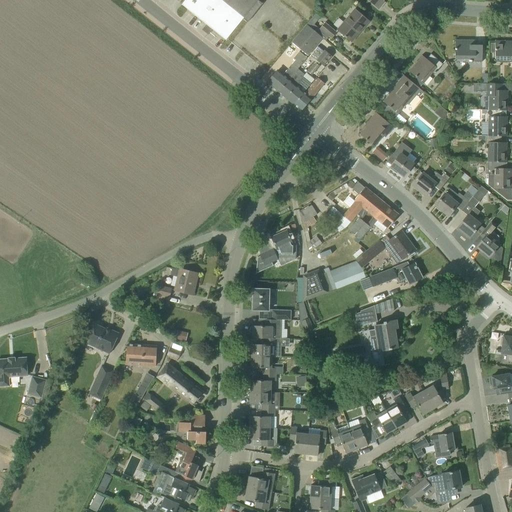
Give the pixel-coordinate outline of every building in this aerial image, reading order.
[(225,40),(226,38),(242,18),(247,22),(253,14),(262,4),(257,0),(185,0),(182,4),(207,25),(206,26),(211,30),(212,29),(225,40)] [(368,0),(371,2),(379,9),(384,3),(381,0),(368,0)] [(361,15),(355,10),(338,30),(344,35),(351,42),(352,41),(351,40),(359,31),(360,31),(368,21),(361,15)] [(329,37),(331,39),(336,32),(325,23),(316,33),(325,40),(329,37)] [(322,38),(306,25),(292,42),(307,55),(322,38)] [(482,62),(482,55),(482,45),(475,45),(476,40),(475,40),(475,41),(465,41),(465,40),(464,40),(464,41),(456,40),(455,40),(455,59),(469,60),(469,61),(482,62)] [(495,60),(496,61),(498,61),(500,62),(502,62),(504,63),(506,63),(508,62),(509,62),(511,62),(511,66),(511,65),(511,41),(505,41),(505,40),(504,40),(504,41),(496,41),(496,40),(495,40),(495,43),(490,43),(490,53),(495,53),(495,60)] [(318,66),(320,63),(323,66),(331,56),(325,50),(307,72),(312,76),(319,66),(318,66)] [(289,80),(307,58),(299,52),(294,58),(296,60),(284,74),(278,70),(267,83),(279,92),(289,80)] [(443,64),(430,54),(426,59),(422,55),(421,55),(422,56),(415,64),(415,63),(414,64),(415,64),(409,71),(409,70),(408,71),(424,84),(433,73),(434,74),(443,64)] [(285,98),(302,78),(299,75),(292,82),(289,80),(279,92),(285,98)] [(383,101),(388,106),(384,111),(394,119),(398,115),(408,104),(409,104),(417,95),(419,97),(423,92),(408,79),(404,76),(400,81),(400,82),(390,94),(389,94),(389,95),(384,101),(383,101)] [(293,105),(304,92),(311,84),(303,77),(302,78),(285,98),(293,105)] [(293,105),(301,111),(324,83),(318,78),(313,84),(305,93),(304,92),(293,105)] [(502,84),(486,84),(476,83),(476,91),(486,91),(486,97),(490,97),(490,110),(507,110),(507,102),(508,102),(508,101),(507,101),(507,91),(508,91),(502,90),(502,84)] [(490,110),(486,109),(482,110),(482,113),(486,113),(486,122),(481,122),(481,135),(506,136),(507,128),(507,127),(507,117),(508,117),(508,116),(502,116),(502,110),(508,111),(508,110),(507,110),(490,110)] [(394,128),(383,119),(376,112),(371,118),(373,119),(366,127),(365,126),(365,127),(366,127),(360,134),(359,133),(359,134),(374,147),(375,146),(374,146),(383,135),(385,137),(394,128)] [(487,162),(488,162),(506,162),(506,154),(507,154),(507,153),(506,153),(506,143),(507,143),(501,142),(501,136),(507,137),(507,136),(506,136),(481,135),(478,135),(478,140),(486,140),(486,148),(487,148),(487,162)] [(404,176),(413,163),(406,158),(412,150),(402,142),(393,154),(398,157),(391,166),(391,167),(392,166),(398,171),(397,172),(404,176)] [(372,152),(383,161),(388,155),(377,146),(372,152)] [(488,185),(507,200),(511,200),(511,189),(511,188),(511,180),(511,179),(511,180),(511,169),(511,168),(507,169),(507,162),(506,162),(488,162),(488,174),(486,174),(486,183),(488,184),(488,185)] [(441,176),(437,172),(431,179),(423,173),(413,185),(426,195),(433,185),(439,190),(447,180),(449,177),(444,173),(441,176)] [(357,214),(362,208),(361,207),(373,193),(365,187),(358,182),(352,189),(358,195),(354,200),(355,201),(343,216),(350,222),(357,214)] [(473,197),(461,210),(468,215),(457,228),(463,232),(469,237),(468,237),(469,238),(473,232),(474,233),(476,231),(475,230),(479,226),(480,224),(474,219),(480,211),(474,207),(487,191),(481,186),(473,197)] [(473,197),(467,192),(464,196),(459,192),(457,195),(449,188),(435,205),(448,215),(455,206),(461,210),(473,197)] [(362,208),(357,214),(360,217),(359,218),(361,220),(367,213),(372,217),(384,203),(373,193),(361,207),(362,208)] [(372,217),(367,224),(370,227),(371,228),(373,224),(383,233),(387,228),(392,222),(398,214),(384,203),(372,217)] [(311,206),(300,213),(302,223),(309,250),(310,252),(313,250),(322,243),(317,236),(310,241),(307,227),(317,222),(313,217),(317,214),(311,206)] [(343,216),(333,207),(327,214),(336,222),(332,226),(339,232),(344,228),(347,226),(350,222),(343,216)] [(359,218),(349,230),(353,234),(356,236),(359,239),(370,227),(367,224),(364,222),(361,220),(359,218)] [(498,235),(492,231),(497,225),(491,220),(480,235),(484,238),(477,247),(489,257),(493,252),(494,252),(496,250),(495,250),(499,245),(498,244),(499,243),(498,236),(498,235)] [(288,254),(296,251),(286,230),(271,237),(277,249),(279,254),(286,251),(288,254)] [(347,231),(320,250),(327,261),(355,242),(347,231)] [(390,240),(383,245),(386,249),(397,263),(415,250),(401,231),(390,240)] [(383,245),(380,241),(356,260),(362,267),(386,249),(383,245)] [(257,263),(256,274),(257,274),(257,273),(273,266),(272,263),(278,260),(274,251),(273,249),(260,255),(260,256),(257,257),(257,263)] [(325,272),(323,273),(330,290),(332,289),(333,290),(366,278),(362,267),(356,260),(351,264),(330,272),(328,267),(323,269),(325,272)] [(393,268),(370,277),(373,287),(395,279),(398,283),(407,279),(409,284),(413,282),(422,278),(414,263),(409,266),(407,262),(393,268)] [(174,290),(192,295),(194,287),(192,286),(195,273),(180,269),(180,270),(172,268),(170,275),(178,277),(174,290)] [(323,273),(320,274),(318,271),(305,276),(304,300),(330,290),(323,273)] [(167,304),(169,297),(171,289),(159,286),(158,290),(154,289),(152,296),(156,297),(155,301),(167,304)] [(133,288),(122,294),(125,300),(136,293),(133,288)] [(269,289),(253,289),(252,310),(268,310),(269,289)] [(377,322),(374,306),(360,311),(360,312),(355,314),(357,325),(377,322)] [(272,319),(290,320),(290,311),(272,310),(272,319)] [(309,318),(300,322),(303,331),(312,327),(309,318)] [(264,326),(252,325),(252,338),(263,338),(272,338),(277,338),(277,320),(274,320),(264,320),(264,326)] [(372,352),(379,351),(397,348),(395,332),(394,332),(394,329),(397,328),(396,320),(383,322),(383,323),(375,325),(375,329),(369,330),(372,352)] [(109,353),(114,343),(118,333),(110,329),(109,331),(95,324),(94,327),(92,327),(90,331),(91,333),(86,343),(109,353)] [(188,333),(177,330),(175,339),(186,341),(188,333)] [(511,362),(511,336),(503,335),(501,353),(508,354),(507,361),(511,362)] [(263,344),(251,344),(251,356),(272,356),(281,356),(281,346),(290,346),(290,338),(281,338),(277,338),(272,338),(263,338),(263,344)] [(156,346),(127,344),(126,364),(155,366),(156,346)] [(178,359),(181,351),(170,347),(167,355),(178,359)] [(272,356),(251,356),(251,368),(263,368),(263,374),(275,374),(276,368),(271,368),(272,356)] [(10,376),(27,375),(26,357),(15,358),(14,357),(8,358),(8,359),(0,359),(0,386),(9,386),(9,378),(10,376)] [(203,392),(167,364),(157,377),(192,405),(203,392)] [(89,394),(101,399),(113,371),(102,366),(89,394)] [(147,389),(154,377),(147,372),(140,385),(133,399),(139,403),(147,389)] [(275,374),(263,374),(262,380),(251,380),(250,391),(271,392),(271,381),(275,381),(275,374)] [(491,377),(489,378),(491,385),(493,385),(493,389),(499,388),(500,394),(510,392),(511,392),(509,374),(501,375),(491,377)] [(440,376),(442,389),(448,388),(446,375),(440,376)] [(27,394),(42,398),(47,380),(31,376),(27,394)] [(422,391),(433,409),(443,403),(433,385),(422,391)] [(271,392),(250,391),(250,404),(262,404),(262,410),(275,410),(275,404),(270,404),(271,392)] [(423,415),(433,409),(422,391),(412,396),(410,393),(405,396),(411,408),(417,404),(423,415)] [(396,404),(386,410),(396,428),(406,422),(401,412),(406,408),(400,397),(394,400),(396,404)] [(155,398),(150,404),(160,413),(165,406),(155,398)] [(275,410),(262,410),(262,416),(250,416),(249,427),(270,428),(276,428),(276,417),(274,416),(275,410)] [(386,434),(396,428),(386,410),(376,416),(374,411),(368,415),(374,427),(380,423),(386,434)] [(196,440),(196,443),(205,444),(206,432),(201,431),(202,426),(204,426),(205,415),(194,415),(188,422),(179,422),(178,431),(187,432),(187,440),(196,440)] [(360,425),(349,429),(356,449),(367,445),(363,434),(369,432),(365,419),(358,421),(360,425)] [(348,426),(337,429),(331,432),(332,435),(335,444),(341,442),(345,453),(356,449),(349,429),(348,426)] [(249,427),(249,439),(261,440),(260,446),(274,447),(274,440),(269,440),(270,428),(249,427)] [(306,454),(308,434),(297,433),(297,428),(290,427),(289,440),(295,441),(294,453),(306,454)] [(319,435),(308,434),(306,454),(318,455),(319,444),(325,444),(327,431),(320,430),(319,435)] [(431,443),(433,443),(436,457),(449,455),(449,450),(455,449),(452,433),(438,435),(430,437),(431,443)] [(410,443),(414,457),(429,452),(425,438),(410,443)] [(178,442),(176,448),(186,453),(180,467),(187,470),(184,476),(192,479),(193,479),(199,482),(202,472),(197,470),(199,466),(198,466),(196,465),(199,458),(194,455),(196,450),(187,446),(178,442)] [(500,472),(511,469),(511,458),(510,444),(495,447),(500,472)] [(157,474),(159,470),(160,467),(152,463),(144,459),(141,468),(156,475),(157,474)] [(385,475),(394,487),(401,481),(392,470),(385,475)] [(461,487),(458,471),(435,475),(425,478),(410,490),(406,493),(415,505),(421,500),(420,498),(432,487),(435,486),(436,491),(461,487)] [(260,478),(249,476),(246,487),(267,491),(271,492),(273,481),(274,474),(262,472),(260,478)] [(105,473),(101,481),(107,484),(111,477),(105,473)] [(361,500),(361,502),(367,499),(365,496),(380,490),(377,483),(374,474),(360,480),(359,477),(352,480),(360,500),(361,500)] [(169,475),(162,493),(170,497),(169,499),(179,504),(181,499),(185,500),(188,493),(193,496),(196,490),(187,486),(188,484),(192,486),(192,485),(189,484),(190,484),(169,475)] [(330,498),(330,486),(336,487),(336,480),(323,479),(323,486),(311,485),(310,497),(330,498)] [(267,491),(246,487),(244,499),(256,501),(255,508),(268,510),(269,503),(265,503),(267,491)] [(96,494),(89,508),(96,511),(104,498),(96,494)] [(183,511),(185,509),(178,506),(179,504),(183,506),(179,504),(169,499),(164,497),(161,505),(158,504),(155,508),(154,510),(148,507),(145,511),(183,511)] [(321,511),(334,511),(334,509),(329,509),(330,498),(310,497),(309,509),(321,509),(321,511)] [(361,500),(360,500),(353,503),(356,511),(365,511),(361,502),(361,500)]
